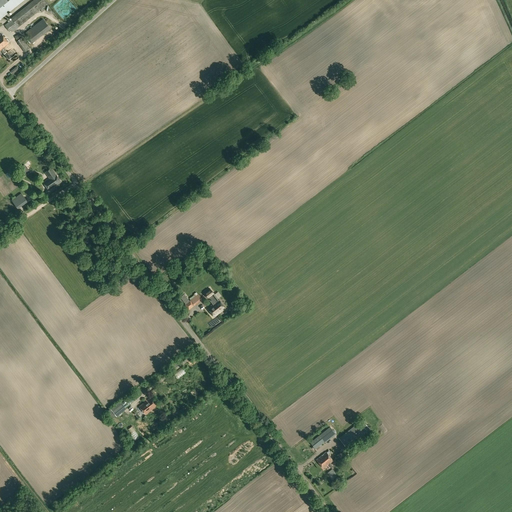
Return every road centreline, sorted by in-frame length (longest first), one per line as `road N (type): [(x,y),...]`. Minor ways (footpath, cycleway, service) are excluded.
road 1 (unclassified): [(327,511),(0,83)]
road 2 (track): [(349,0),(0,231)]
road 3 (unknown): [(4,89),(102,0)]
